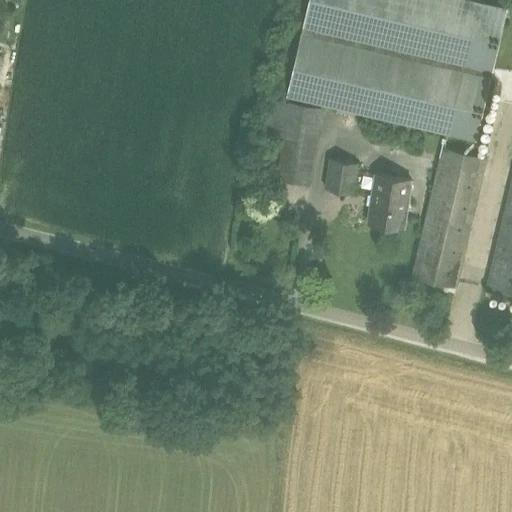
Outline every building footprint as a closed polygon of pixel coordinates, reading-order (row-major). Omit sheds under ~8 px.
[(309,0),(287,97),(477,141),(508,8),(475,0),(309,0)] [(277,176),(310,183),(320,124),(323,107),(266,95),(259,129),(284,134),(277,176)] [(412,276),(458,286),(488,157),(442,145),(412,276)] [(324,187),(355,192),(360,162),(329,157),(324,187)] [(367,222),(405,227),(413,179),(374,173),(367,222)] [(511,176),(485,290),(511,296),(511,176)]
